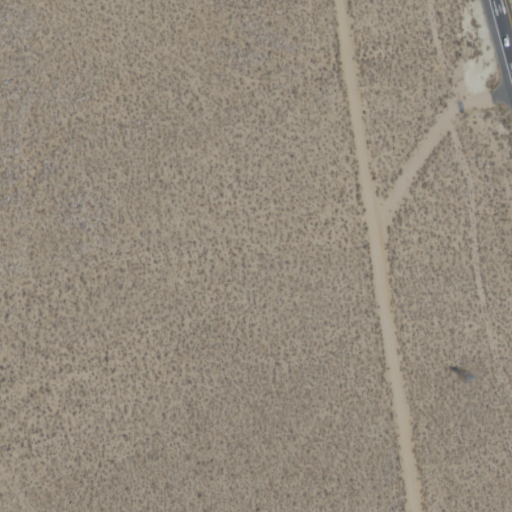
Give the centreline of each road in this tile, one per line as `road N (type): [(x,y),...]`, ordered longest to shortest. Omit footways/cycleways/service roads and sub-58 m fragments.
road 1 (track): [(328,0),(402,511)]
road 2 (track): [(366,246),(447,116),(490,96)]
